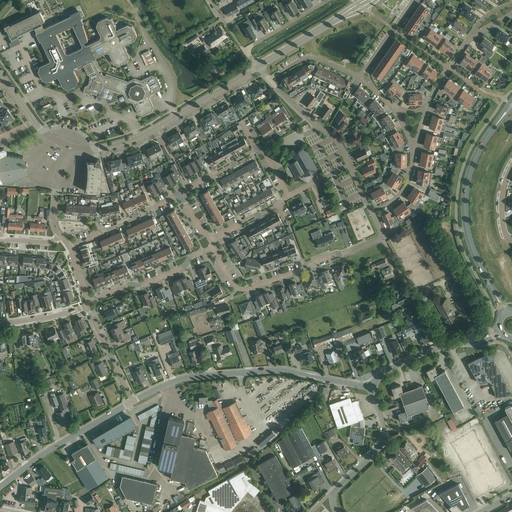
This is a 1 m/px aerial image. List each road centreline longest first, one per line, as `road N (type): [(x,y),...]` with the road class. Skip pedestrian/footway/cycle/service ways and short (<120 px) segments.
road 1 (tertiary): [(256,66),(138,136),(100,148),(63,144),(33,121)]
road 2 (tertiary): [(132,401),(182,379),(270,370),(372,387)]
road 3 (secondary): [(505,313),(474,254),(464,206),(475,156),(511,103)]
road 4 (residential): [(214,247),(232,284),(248,289),(382,237)]
road 5 (tertiary): [(0,487),(132,401)]
road 6 (residential): [(88,299),(163,276),(214,247)]
road 7 (tertiary): [(373,0),(256,66)]
road 8 (residential): [(68,247),(180,193)]
road 9 (unclassified): [(334,490),(382,442),(372,387)]
road 10 (residential): [(440,346),(382,237)]
road 11 (residential): [(349,165),(337,141),(268,78)]
